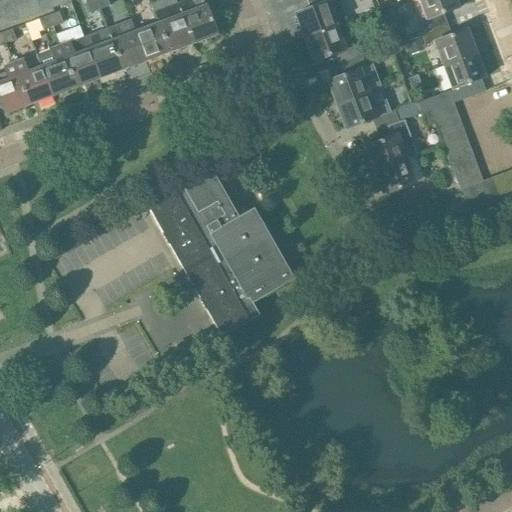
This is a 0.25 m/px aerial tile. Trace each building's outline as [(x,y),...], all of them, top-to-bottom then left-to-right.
[(11,0),(0,0),(0,2),(8,25),(19,20),(11,0)] [(23,0),(11,0),(19,20),(30,16),(23,0)] [(36,0),(23,0),(30,16),(41,12),(36,0)] [(48,0),(36,0),(41,12),(52,8),(48,0)] [(61,0),(48,0),(52,8),(63,4),(61,0)] [(96,0),(89,0),(85,1),(89,13),(100,9),(96,0)] [(107,0),(96,0),(100,9),(110,6),(107,0)] [(203,0),(183,0),(178,2),(194,44),(217,35),(206,5),(203,0)] [(295,15),(305,39),(337,27),(328,3),(334,0),(333,0),(307,0),(311,9),(295,15)] [(421,22),(425,32),(447,24),(443,14),(458,8),(454,0),(418,0),(426,20),(421,22)] [(0,2),(0,27),(8,25),(0,2)] [(194,44),(178,2),(154,11),(159,23),(170,53),(194,44)] [(59,12),(49,15),(53,26),(63,23),(59,12)] [(38,19),(42,30),(53,26),(49,15),(38,19)] [(147,62),(135,32),(131,19),(107,28),(123,70),(147,62)] [(170,53),(159,23),(135,32),(147,62),(170,53)] [(451,35),(447,24),(425,32),(420,34),(425,45),(434,42),(443,66),(475,54),(466,30),(451,35)] [(58,43),(80,35),(76,25),(54,33),(58,43)] [(334,55),(338,65),(362,57),(358,46),(346,50),(337,27),(305,39),(313,63),(334,55)] [(99,79),(123,70),(107,28),(84,37),(99,79)] [(12,29),(2,32),(6,44),(16,40),(12,29)] [(76,88),(99,79),(84,37),(60,46),(76,88)] [(406,42),(411,55),(424,51),(419,38),(406,42)] [(55,62),(41,67),(53,97),(76,88),(60,46),(51,50),(55,62)] [(475,54),(443,66),(452,89),(414,103),(418,114),(463,98),(459,87),(484,78),(475,54)] [(326,82),(336,106),(368,94),(359,70),(366,68),(362,57),(338,65),(342,76),(326,82)] [(14,63),(29,105),(53,97),(41,67),(27,72),(23,60),(14,63)] [(0,100),(5,114),(29,105),(14,63),(4,67),(5,71),(0,73),(0,100)] [(368,94),(336,106),(345,131),(371,121),(375,131),(398,123),(403,121),(413,117),(409,106),(377,118),(368,94)] [(434,122),(457,114),(453,103),(430,112),(434,122)] [(426,126),(434,122),(430,112),(422,115),(426,126)] [(434,122),(438,133),(461,125),(457,114),(434,122)] [(365,148),(366,153),(374,172),(416,155),(403,121),(398,123),(375,131),(379,142),(365,148)] [(461,125),(438,133),(442,144),(465,136),(461,125)] [(447,157),(457,153),(470,148),(465,136),(442,144),(447,157)] [(457,153),(447,157),(451,168),(474,160),(470,148),(457,153)] [(383,196),(425,180),(416,155),(374,172),(383,196)] [(474,160),(451,168),(456,179),(478,171),(474,160)] [(221,338),(258,316),(251,304),(293,280),(253,209),(238,218),(211,170),(147,207),(162,234),(161,235),(167,245),(168,245),(195,293),(199,299),(198,300),(204,311),(205,310),(221,338)] [(478,171),(456,179),(468,213),(483,182),(478,171)] [(511,195),(504,174),(493,178),(501,200),(511,196),(511,195)] [(468,213),(501,200),(493,178),(483,182),(468,213)]
